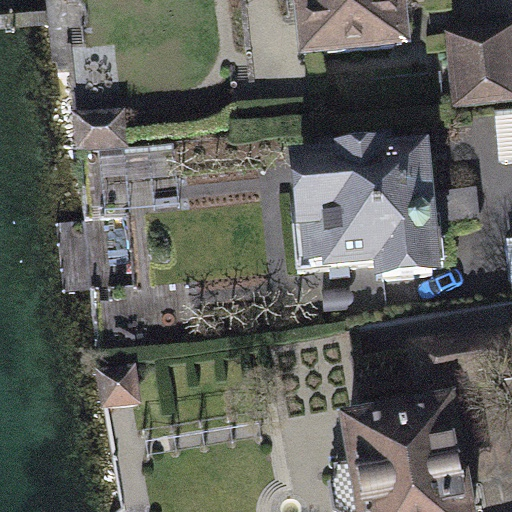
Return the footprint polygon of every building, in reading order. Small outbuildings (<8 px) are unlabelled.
[(419,0),(303,0),(311,73),(425,63),(419,0)] [(511,33),(447,39),(455,120),(511,114),(511,33)] [(130,120),(77,125),(80,162),(132,160),(130,120)] [(444,166),(301,174),(309,304),(452,296),(444,166)] [(139,379),(102,384),(106,422),(144,417),(139,379)] [(486,511),(475,426),(350,443),(359,511),(486,511)]
